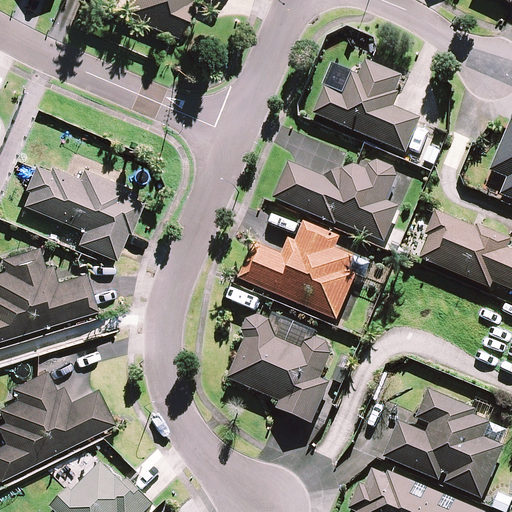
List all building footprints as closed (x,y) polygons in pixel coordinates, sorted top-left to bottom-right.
[(219,0),(125,0),(120,12),(172,35),(175,36),(190,0),(193,0),(215,9),(219,0)] [(422,120),(395,109),(401,94),(397,92),(404,77),(367,61),(361,77),(353,73),(343,95),(326,88),(315,115),(408,154),(422,120)] [(511,199),(511,120),(491,171),(507,178),(500,195),(511,199)] [(369,170),(355,165),(326,178),(290,162),(275,199),(337,225),(338,223),(386,243),(401,207),(388,202),(398,178),(395,168),(379,161),(370,166),(369,170)] [(140,206),(142,201),(126,194),(128,188),(81,168),(77,177),(48,165),(46,169),(33,164),(23,188),(27,190),(21,205),(81,229),(75,243),(114,259),(125,232),(128,234),(140,206)] [(477,228),(437,211),(427,236),(431,237),(421,260),(492,290),(495,283),(511,290),(511,250),(508,249),(511,240),(511,239),(479,226),(477,228)] [(342,238),(306,222),(297,242),(290,239),(283,256),(256,244),(241,279),(338,321),(358,275),(349,271),(355,258),(337,250),(342,238)] [(85,272),(55,281),(50,265),(44,267),(40,255),(37,245),(0,256),(0,260),(3,270),(0,270),(0,338),(96,309),(85,272)] [(261,300),(235,288),(230,299),(256,311),(261,300)] [(248,320),(244,332),(247,340),(229,379),(282,402),(279,409),(314,424),(331,384),(322,380),(332,355),(328,343),(317,338),(305,344),(303,349),(277,338),(271,322),(260,316),(248,320)] [(349,370),(338,366),(332,380),(343,385),(349,370)] [(54,388),(45,369),(35,374),(10,387),(15,398),(0,405),(0,414),(3,421),(0,422),(0,434),(4,441),(0,442),(0,477),(112,423),(94,388),(69,400),(61,385),(54,388)] [(440,481),(444,474),(449,476),(445,483),(484,500),(507,447),(485,438),(491,423),(474,416),(476,409),(434,392),(430,390),(418,418),(432,424),(427,434),(401,423),(385,458),(440,481)] [(123,483),(103,462),(73,492),(70,489),(52,507),(56,511),(148,511),(156,505),(132,481),(129,478),(123,483)] [(388,476),(374,469),(366,486),(362,485),(351,510),(354,511),(482,511),(457,501),(452,511),(451,511),(440,507),(445,496),(429,489),(424,501),(412,496),(417,484),(390,472),(388,476)] [(508,511),(511,505),(511,498),(500,493),(493,509),(501,511),(508,511)]
